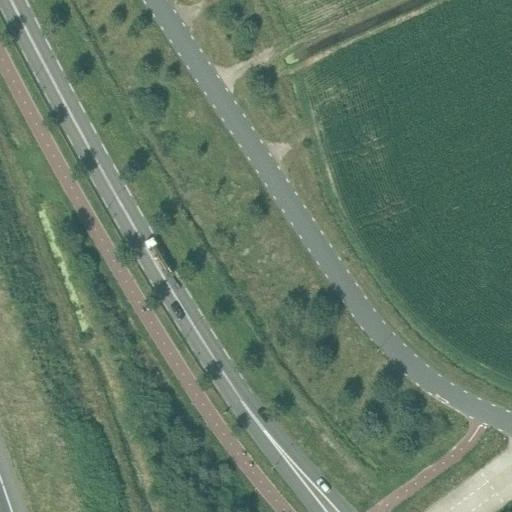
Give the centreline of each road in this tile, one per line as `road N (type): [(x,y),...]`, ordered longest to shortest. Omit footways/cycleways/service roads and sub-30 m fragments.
road 1 (tertiary): [(306,484),(243,401),(128,219),(10,0)]
road 2 (unclassified): [(511,428),(454,398),(359,310),(158,0)]
